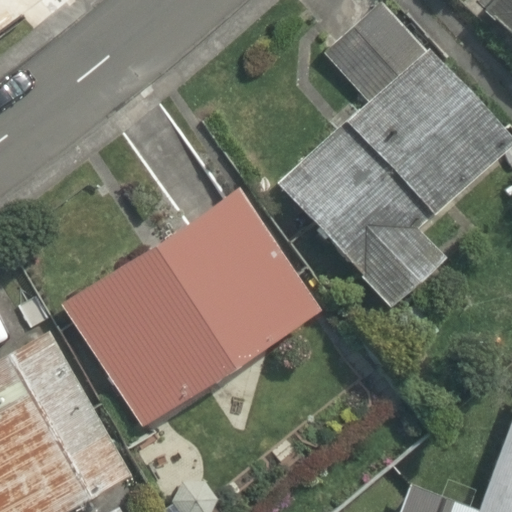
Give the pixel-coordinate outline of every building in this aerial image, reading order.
[(488,129),(375,0),(364,0),(315,44),(359,95),(254,187),(359,308),(426,250),(393,211),(488,129)] [(511,0),(470,0),(461,10),(511,56),(511,0)] [(218,168),(35,289),(121,418),(304,297),(218,168)] [(0,511),(26,511),(106,464),(19,320),(0,331),(0,511)] [(511,511),(511,377),(504,374),(486,422),(456,411),(439,455),(456,461),(444,493),(392,474),(378,511),(511,511)]
